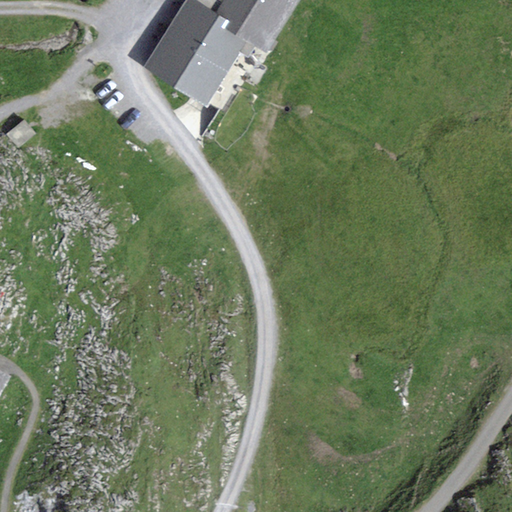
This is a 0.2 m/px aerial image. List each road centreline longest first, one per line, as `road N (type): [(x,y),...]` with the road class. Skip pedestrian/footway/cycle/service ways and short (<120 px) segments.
road 1 (track): [(124,38),(155,104),(242,236),(263,291),(261,398),(222,511)]
road 2 (track): [(4,511),(36,404),(30,383),(0,360)]
road 3 (track): [(124,38),(0,118)]
road 4 (tertiary): [(511,399),(431,511)]
road 5 (track): [(124,38),(60,7),(0,8)]
